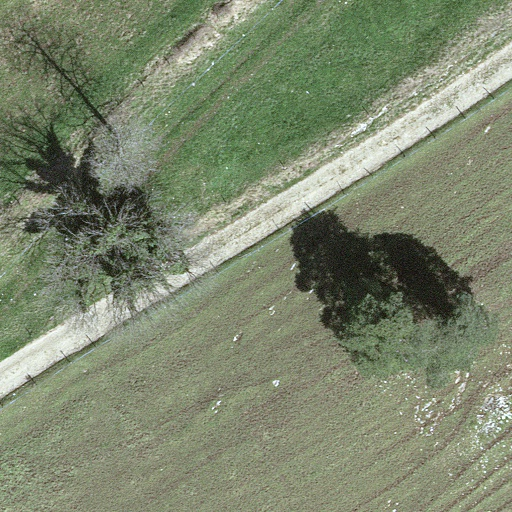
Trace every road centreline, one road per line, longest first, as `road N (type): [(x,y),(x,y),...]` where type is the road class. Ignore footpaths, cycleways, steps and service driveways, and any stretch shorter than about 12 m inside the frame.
road 1 (track): [(511,61),(0,381)]
road 2 (trunk): [(0,380),(69,511)]
